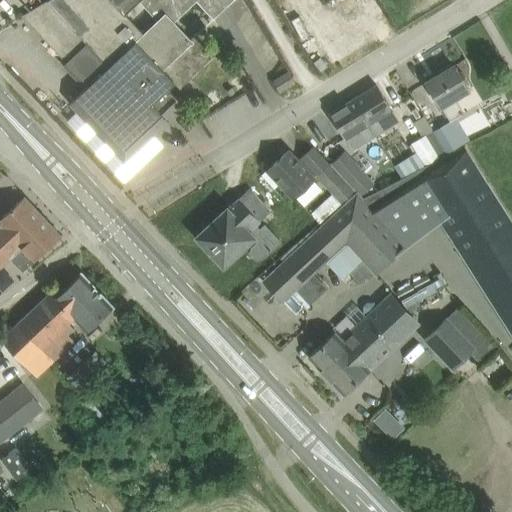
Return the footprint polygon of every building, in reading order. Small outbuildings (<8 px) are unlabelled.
[(71,123),(125,181),(145,163),(150,158),(140,148),(169,120),(167,118),(183,103),(168,88),(163,93),(152,81),(157,77),(151,70),(156,65),(144,53),(133,41),(144,31),(126,12),(138,0),(148,0),(162,14),(165,11),(169,16),(174,12),(180,19),(198,1),(198,0),(218,0),(226,8),(233,0),(50,0),(24,16),(67,62),(64,64),(86,88),(70,102),(78,110),(68,120),(71,123)] [(198,0),(198,1),(214,18),(226,8),(218,0),(198,0)] [(175,82),(180,88),(215,55),(196,35),(192,40),(175,23),(169,16),(165,11),(162,14),(144,31),(133,41),(144,53),(156,65),(151,70),(157,77),(152,81),(163,93),(168,88),(175,82)] [(427,82),(450,120),(464,112),(454,97),(468,88),(454,65),(427,82)] [(289,72),(274,81),(280,90),(295,81),(289,72)] [(377,84),(362,93),(356,97),(377,133),(399,119),(391,108),(377,84)] [(330,113),(344,137),(352,149),(365,140),(377,133),(356,97),(330,113)] [(433,131),(446,153),(461,144),(449,122),(433,131)] [(446,153),(433,131),(427,135),(427,134),(412,143),(424,165),(446,153)] [(356,192),(331,163),(325,156),(315,144),(299,158),(300,159),(305,164),(333,194),(342,204),(356,192)] [(511,331),(511,219),(464,145),(364,197),(363,198),(360,195),(357,193),(344,206),(264,280),(284,301),(326,261),(346,242),(347,243),(363,260),(375,273),(376,274),(407,244),(425,231),(441,220),(511,331)] [(268,169),(293,196),(312,179),(314,177),(289,150),(268,169)] [(331,163),(356,192),(357,193),(360,195),(375,182),(345,150),(331,163)] [(224,265),(231,258),(252,239),(255,242),(247,249),(257,260),(278,240),(264,225),(257,231),(251,224),(267,209),(250,188),(228,208),(228,207),(197,236),(224,265)] [(320,223),(342,204),(333,194),(311,213),(320,223)] [(61,235),(25,196),(2,217),(0,215),(0,268),(12,258),(23,270),(35,259),(35,260),(61,235)] [(363,260),(350,271),(361,283),(367,277),(369,279),(374,273),(375,273),(363,260)] [(75,318),(87,331),(113,306),(84,275),(79,275),(56,296),(51,291),(1,338),(36,375),(73,340),(67,334),(76,326),(71,321),(75,318)] [(327,373),(334,368),(407,308),(394,294),(344,340),(336,331),(309,357),(326,374),(327,373)] [(344,393),(351,386),(419,322),(407,308),(334,368),(327,373),(326,374),(344,393)] [(426,342),(449,365),(469,346),(445,322),(426,342)] [(24,383),(0,401),(0,441),(44,408),(24,383)] [(390,439),(405,428),(389,405),(374,416),(390,439)] [(32,466),(17,445),(1,457),(17,478),(32,466)]
